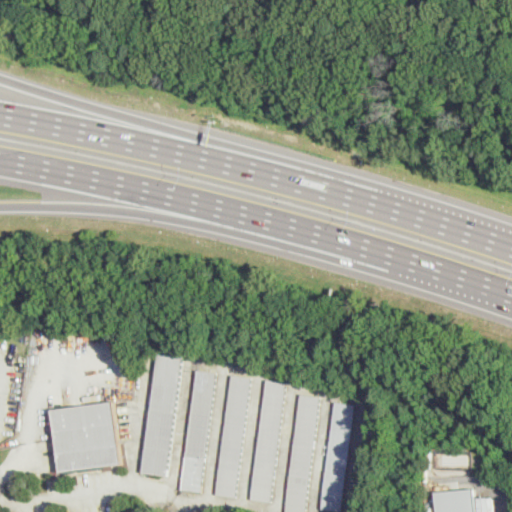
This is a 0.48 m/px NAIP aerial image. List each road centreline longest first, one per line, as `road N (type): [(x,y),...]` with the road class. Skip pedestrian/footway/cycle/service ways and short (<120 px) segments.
road 1 (motorway): [(0,158),(336,236),(511,288)]
road 2 (motorway): [(511,241),(252,165),(0,115)]
road 3 (motorway): [(0,206),(112,208),(336,236)]
road 4 (motorway): [(252,165),(0,73)]
